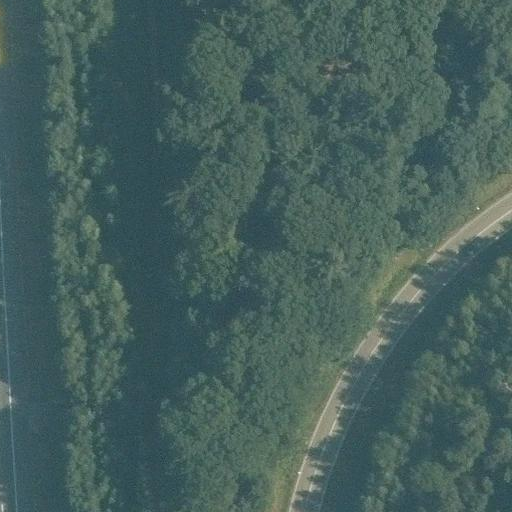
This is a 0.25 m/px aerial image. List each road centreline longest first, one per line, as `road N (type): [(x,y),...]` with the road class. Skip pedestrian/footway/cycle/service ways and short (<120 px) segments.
road 1 (track): [(118,0),(112,272),(127,511)]
road 2 (tertiary): [(303,511),(323,443),(362,366),(414,294),(511,210)]
